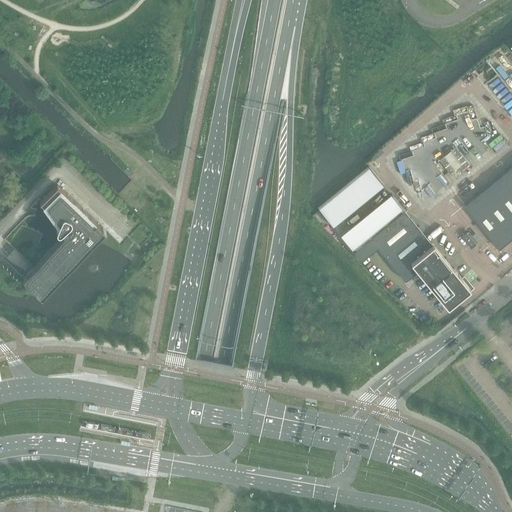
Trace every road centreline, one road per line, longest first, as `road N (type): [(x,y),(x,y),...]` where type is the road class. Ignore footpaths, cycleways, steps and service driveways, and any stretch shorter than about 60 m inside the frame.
road 1 (primary): [(274,0),(174,511)]
road 2 (primary): [(193,511),(288,25)]
road 3 (primary): [(245,422),(282,218),(288,25)]
road 4 (primary): [(247,0),(173,368)]
road 5 (secondary): [(0,446),(64,445),(194,468)]
road 6 (secondary): [(492,511),(437,473),(362,445)]
road 7 (unclassified): [(438,349),(374,390),(344,440)]
road 8 (unclassified): [(362,445),(387,398),(438,349)]
